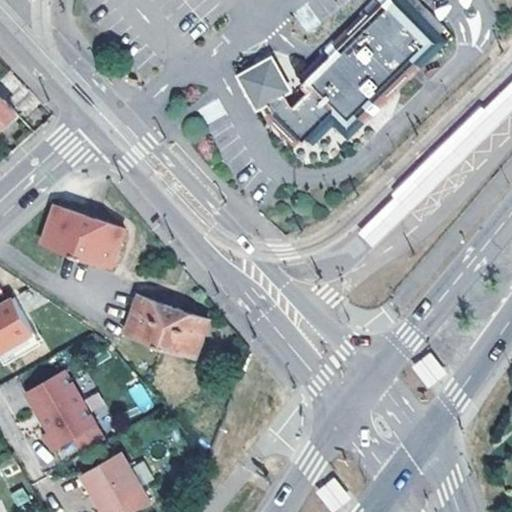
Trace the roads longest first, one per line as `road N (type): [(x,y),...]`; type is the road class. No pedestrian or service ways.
road 1 (residential): [(91,126),(344,415)]
road 2 (residential): [(374,375),(127,116)]
road 3 (secondary): [(511,212),(374,375)]
road 4 (residential): [(127,116),(15,0)]
road 5 (secondary): [(426,441),(511,317)]
road 6 (residential): [(0,30),(91,126)]
road 7 (residential): [(0,206),(91,126)]
